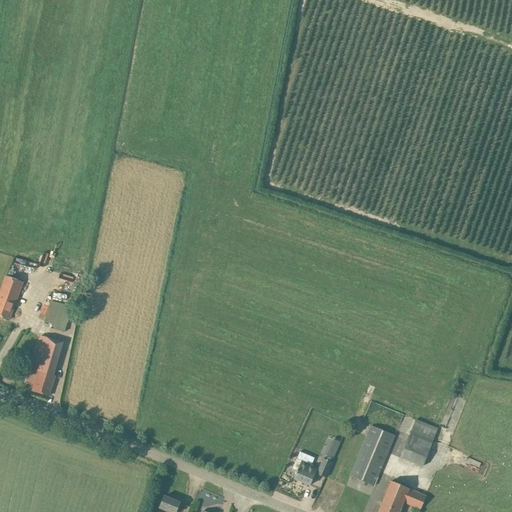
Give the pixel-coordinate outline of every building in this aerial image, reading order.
[(23,283),(5,276),(0,289),(0,317),(9,321),(23,283)] [(71,306),(50,301),(44,322),(54,325),(53,329),(63,332),(71,306)] [(61,342),(39,336),(30,369),(38,372),(32,391),(48,396),(55,376),(52,376),(61,342)] [(452,393),(459,396),(464,385),(457,382),(452,393)] [(438,429),(415,419),(400,458),(422,467),(438,429)] [(395,436),(370,425),(349,476),(374,486),(395,436)] [(324,455),(333,458),(340,442),(331,438),(324,455)] [(332,462),(323,458),(316,474),(325,478),(332,462)] [(292,469),(297,471),(294,479),(309,486),(314,474),(313,474),(315,468),(296,459),(292,469)] [(426,496),(390,481),(377,511),(399,511),(403,503),(420,510),(426,496)] [(166,511),(175,511),(179,503),(164,496),(159,508),(167,511),(166,511)]
